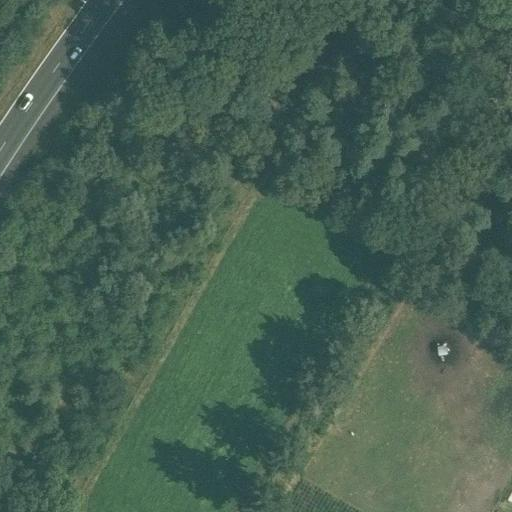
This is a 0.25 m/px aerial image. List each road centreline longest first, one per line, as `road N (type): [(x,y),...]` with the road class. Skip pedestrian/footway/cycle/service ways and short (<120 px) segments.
road 1 (track): [(511,30),(240,511)]
road 2 (motorway): [(0,158),(111,0)]
